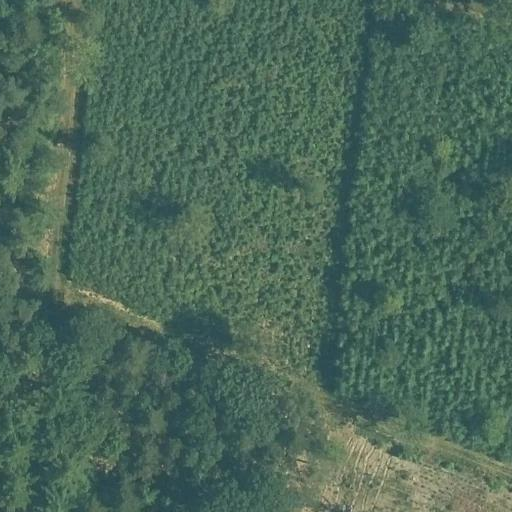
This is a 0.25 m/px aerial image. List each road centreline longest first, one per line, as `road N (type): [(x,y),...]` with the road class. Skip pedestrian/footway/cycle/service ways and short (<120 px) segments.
road 1 (track): [(74,0),(49,293),(17,511)]
road 2 (track): [(511,471),(49,293)]
